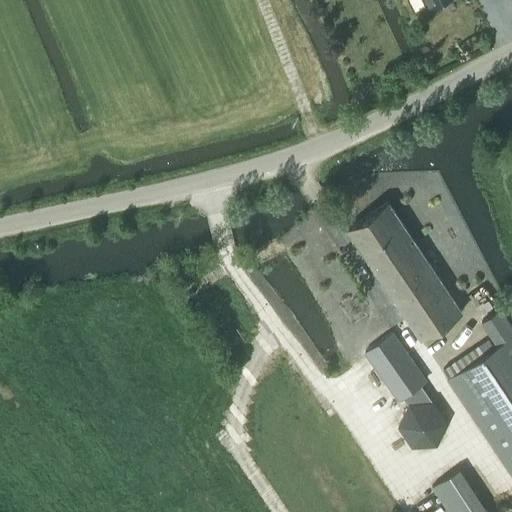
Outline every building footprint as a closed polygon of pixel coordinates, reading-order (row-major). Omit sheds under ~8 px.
[(420,338),(460,312),(387,203),(348,229),(420,338)] [(511,329),(499,310),(481,322),(496,345),(494,347),(448,377),(447,378),(511,475),(511,329)] [(424,379),(391,333),(365,352),(398,398),(402,395),(406,401),(430,399),(419,383),(424,379)] [(487,338),(442,368),(448,377),(494,347),(487,338)] [(430,399),(406,401),(395,423),(409,444),(435,442),(445,420),(431,399),(430,399)] [(492,511),(457,462),(425,485),(444,511),(492,511)]
